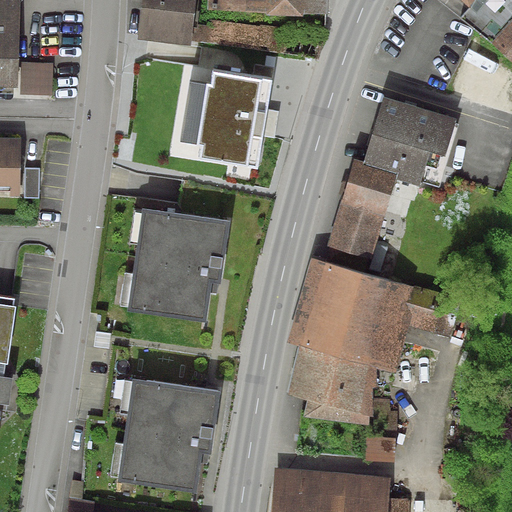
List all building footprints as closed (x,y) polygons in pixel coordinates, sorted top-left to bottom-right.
[(0,0),(0,87),(20,88),(21,0),(0,0)] [(196,0),(142,0),(138,39),(191,45),(191,40),(193,23),(196,0)] [(206,0),(206,10),(328,14),(328,0),(206,0)] [(511,19),(511,0),(474,0),(470,5),(460,18),(491,43),(511,19)] [(511,19),(491,43),(511,60),(511,19)] [(193,23),(191,40),(315,57),(325,26),(284,28),(207,20),(206,25),(193,23)] [(53,62),(22,62),(21,94),(52,95),(53,62)] [(200,158),(257,168),(262,136),(274,138),(278,112),(266,110),(271,80),(213,71),(211,84),(206,83),(206,85),(189,82),(180,141),(197,144),(197,146),(201,147),(200,158)] [(457,118),(385,97),(365,163),(398,172),(396,178),(421,185),(422,182),(440,188),(459,124),(455,123),(457,118)] [(23,138),(0,137),(0,189),(21,191),(23,138)] [(365,163),(353,159),(324,259),(380,275),(389,244),(378,241),(396,178),(398,172),(365,163)] [(40,167),(25,167),(24,198),(39,198),(40,167)] [(230,222),(142,209),(127,311),(207,322),(213,282),(221,283),(230,222)] [(287,343),(298,346),(393,372),(395,373),(409,324),(452,336),(462,298),(380,275),(324,259),(311,256),(287,343)] [(20,297),(0,293),(0,433),(2,416),(0,416),(0,405),(10,407),(15,376),(0,373),(0,364),(10,366),(20,297)] [(393,372),(298,346),(288,393),(308,400),(304,417),(369,424),(369,415),(374,416),(373,388),(377,388),(377,380),(391,383),(393,372)] [(220,392),(133,379),(118,482),(198,494),(204,454),(211,455),(220,392)] [(393,476),(274,467),(270,511),(410,511),(412,497),(392,496),(393,476)] [(84,481),(72,479),(67,511),(93,511),(95,501),(83,499),(84,481)]
